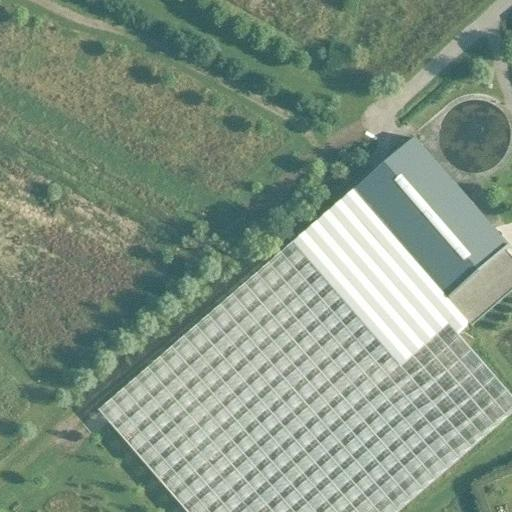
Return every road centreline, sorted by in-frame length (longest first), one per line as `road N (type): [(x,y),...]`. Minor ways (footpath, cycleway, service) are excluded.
road 1 (track): [(37,0),(129,34),(297,123),(330,152),(347,147),(511,7)]
road 2 (track): [(0,484),(376,145),(367,130)]
